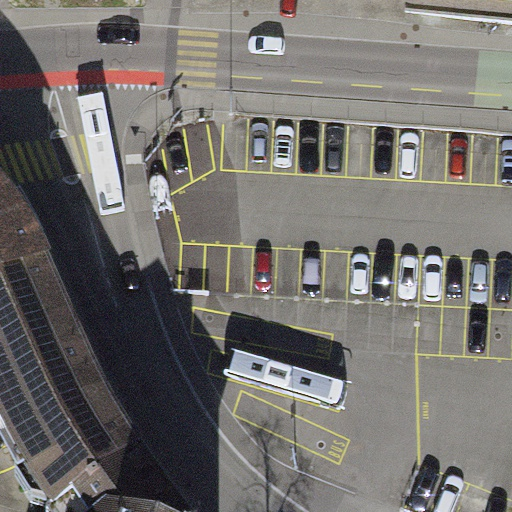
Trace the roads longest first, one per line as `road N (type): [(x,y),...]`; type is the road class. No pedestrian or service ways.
road 1 (secondary): [(44,59),(115,298),(196,460),(247,511)]
road 2 (tertiary): [(511,81),(201,57),(44,59)]
